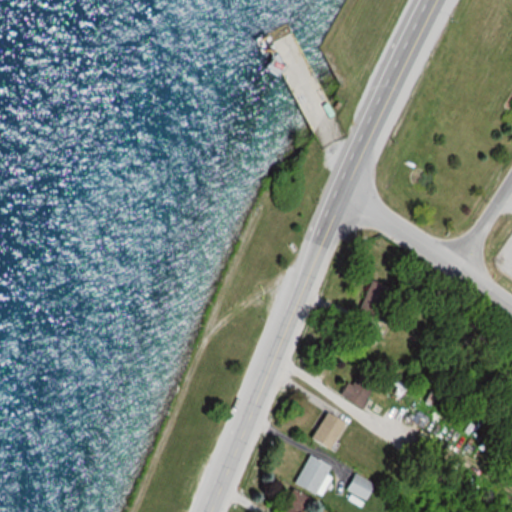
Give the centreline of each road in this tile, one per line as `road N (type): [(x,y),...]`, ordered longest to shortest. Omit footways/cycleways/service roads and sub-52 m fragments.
road 1 (tertiary): [(209,511),(330,217)]
road 2 (secondary): [(340,196),(441,0)]
road 3 (residential): [(458,267),(340,196)]
